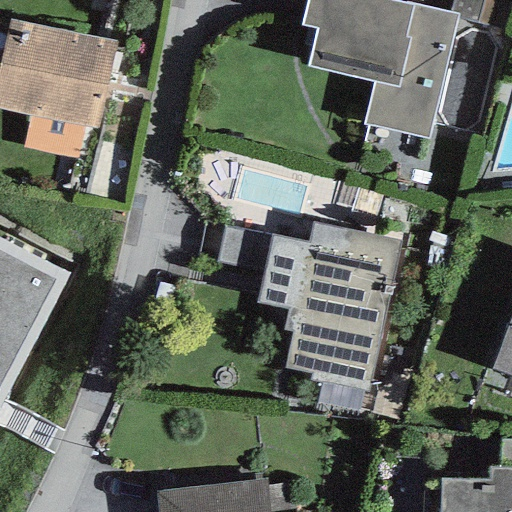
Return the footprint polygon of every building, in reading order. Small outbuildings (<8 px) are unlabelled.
[(362,125),(428,139),(456,19),(457,14),(448,13),(395,1),(391,0),(306,0),(301,27),(316,29),(307,67),(373,82),(362,125)] [(456,19),(503,30),(511,0),(452,0),(448,13),(457,14),(456,19)] [(96,128),(116,43),(9,20),(0,62),(0,108),(30,114),(20,147),(76,160),(83,125),(96,128)] [(291,333),(283,369),(309,375),(308,380),(322,383),(361,391),(368,393),(400,242),(312,224),(308,242),(271,234),(263,271),(256,305),(285,310),(281,330),(291,333)] [(263,271),(271,234),(224,225),(216,261),(263,271)] [(0,238),(0,410),(70,274),(0,238)] [(511,314),(492,369),(511,376),(511,314)] [(357,412),(361,391),(322,383),(317,403),(357,412)] [(499,468),(511,468),(511,441),(500,441),(499,468)] [(511,511),(511,468),(499,468),(488,467),(488,481),(440,479),(438,511),(511,511)] [(154,491),(156,511),(307,511),(308,511),(298,511),(294,511),(292,484),(265,487),(264,479),(154,491)]
